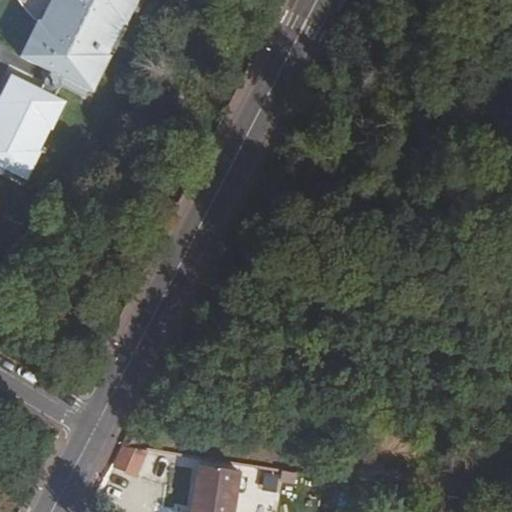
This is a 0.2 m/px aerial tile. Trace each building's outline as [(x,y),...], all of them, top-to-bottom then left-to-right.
[(64,73),(61,78),(91,93),(109,59),(106,57),(122,25),(125,26),(137,0),(37,0),(43,3),(45,13),(40,25),(37,24),(20,58),(39,68),(47,73),(51,72),(53,68),(64,73)] [(51,72),(47,73),(44,75),(42,78),(40,82),(41,85),(42,89),(45,92),(48,94),(52,94),(56,93),(59,91),(61,88),(62,85),(62,81),(61,77),(58,74),(55,73),(51,72)] [(136,441),(126,436),(120,447),(124,448),(132,449),(136,441)] [(132,449),(124,448),(114,468),(135,476),(147,451),(132,449)] [(232,511),(238,473),(199,468),(192,511),(232,511)]
